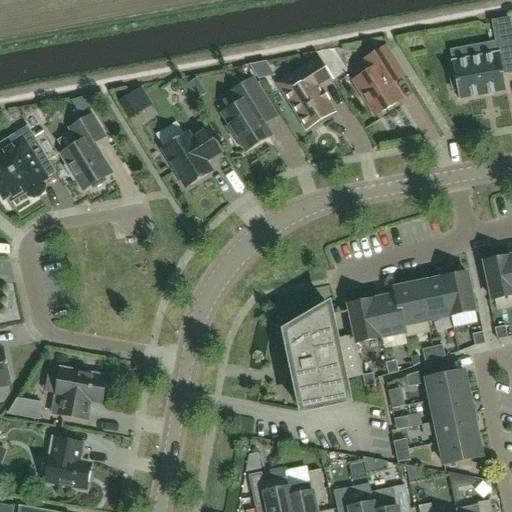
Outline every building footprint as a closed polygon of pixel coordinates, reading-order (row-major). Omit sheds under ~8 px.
[(511,33),(510,20),(493,23),(498,50),(511,47),(511,33)] [(385,48),(364,62),(370,72),(355,81),(377,116),(401,101),(392,86),(404,78),(385,48)] [(507,92),(500,54),(452,63),(454,73),(450,74),(453,92),(458,91),(459,101),(461,100),(505,92),(507,92)] [(319,60),(279,85),(307,130),(333,114),(318,89),(332,80),(319,60)] [(271,137),(264,126),(277,119),(253,80),(231,94),(238,105),(223,115),(230,126),(227,128),(235,140),(238,138),(246,152),(271,137)] [(129,122),(142,113),(131,95),(117,103),(129,122)] [(75,100),(83,112),(91,107),(92,107),(86,97),(85,97),(75,100)] [(105,138),(92,116),(70,130),(77,141),(73,143),(76,147),(62,155),(69,166),(65,168),(74,182),(77,179),(84,190),(91,186),(93,190),(106,182),(104,178),(111,174),(93,145),(105,138)] [(44,153),(28,128),(0,144),(0,191),(4,189),(12,201),(26,193),(29,196),(34,197),(39,196),(43,192),(44,187),(43,182),(30,162),(44,153)] [(162,149),(187,189),(212,173),(205,162),(221,153),(207,130),(191,140),(187,134),(162,149)] [(492,301),(511,296),(511,272),(509,258),(484,263),(492,301)] [(475,312),(472,295),(468,274),(443,280),(451,317),(475,312)] [(443,280),(419,285),(427,322),(451,317),(443,280)] [(419,285),(396,290),(405,334),(406,333),(404,327),(427,322),(419,285)] [(396,296),(373,301),(381,339),(405,334),(396,290),(395,290),(396,296)] [(349,306),(355,336),(357,344),(381,339),(373,301),(349,306)] [(330,307),(285,333),(302,413),(350,402),(346,380),(364,376),(357,344),(355,336),(337,340),(330,307)] [(505,327),(495,329),(498,341),(508,339),(505,327)] [(473,335),(475,347),(486,345),(483,333),(473,335)] [(425,362),(445,358),(443,346),(423,350),(425,362)] [(7,381),(10,380),(4,350),(0,350),(0,388),(8,387),(7,381)] [(397,361),(387,364),(389,375),(400,373),(397,361)] [(53,415),(88,421),(91,403),(102,405),(107,378),(61,370),(53,415)] [(431,402),(469,394),(464,372),(426,380),(431,402)] [(422,385),(419,373),(406,378),(408,388),(422,385)] [(374,374),(364,376),(366,388),(376,386),(374,374)] [(469,394),(431,402),(435,423),(474,415),(469,394)] [(40,421),(43,403),(17,399),(7,415),(40,421)] [(424,438),(438,435),(440,444),(478,436),(474,415),(435,423),(421,426),(424,438)] [(410,428),(407,417),(395,420),(397,431),(410,428)] [(102,429),(121,431),(122,420),(103,418),(102,429)] [(478,436),(440,444),(444,466),(483,458),(478,436)] [(53,439),(45,485),(86,492),(91,464),(81,462),(84,445),(53,439)] [(411,460),(406,440),(393,443),(397,463),(411,460)] [(0,460),(0,488),(8,462),(0,460)] [(292,511),(286,479),(285,479),(283,469),(270,472),(272,482),(264,484),(262,474),(249,477),(254,502),(266,500),(268,511),(292,511)] [(326,497),(320,471),(308,474),(310,483),(288,488),(286,479),(292,511),(316,511),(314,499),(326,497)] [(393,489),(370,494),(372,504),(374,511),(410,511),(411,511),(405,486),(393,489)] [(374,511),(372,504),(350,509),(346,490),(334,492),(337,511),(374,511)] [(479,506),(456,511),(492,511),(490,502),(478,504),(479,506)]
